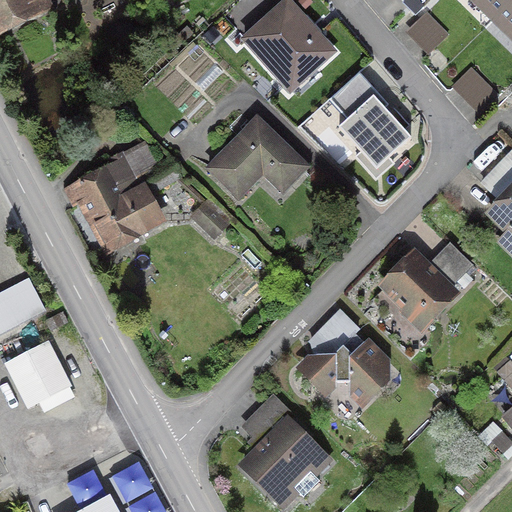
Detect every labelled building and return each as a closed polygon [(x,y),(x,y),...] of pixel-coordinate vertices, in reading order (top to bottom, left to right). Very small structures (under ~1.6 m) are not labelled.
[(0,0),(0,32),(44,9),(39,0),(0,0)] [(511,0),(475,0),(495,18),(511,0)] [(511,0),(495,18),(511,35),(511,0)] [(331,54),(286,4),(244,42),(284,86),(309,64),(314,69),(331,54)] [(446,35),(427,16),(408,35),(428,54),(446,35)] [(495,95),(473,72),(454,90),(477,113),(495,95)] [(342,131),(376,169),(408,141),(373,103),(342,131)] [(305,169),(255,121),(207,171),(237,200),(267,168),(287,187),(305,169)] [(155,169),(144,150),(65,192),(74,208),(82,203),(107,250),(158,223),(144,197),(177,179),(168,162),(155,169)] [(511,181),(511,168),(506,163),(478,190),(491,202),(511,181)] [(511,193),(491,216),(511,236),(511,193)] [(203,206),(192,217),(214,238),(225,227),(203,206)] [(454,295),(413,256),(382,288),(424,327),(454,295)] [(0,334),(43,313),(27,281),(0,295),(0,334)] [(68,388),(45,345),(5,366),(27,409),(38,404),(43,413),(57,405),(52,397),(68,388)] [(315,357),(302,371),(315,384),(349,384),(349,394),(361,405),(386,379),(386,367),(362,345),(350,357),(341,348),(333,357),(315,357)] [(498,376),(511,391),(511,368),(509,366),(498,376)] [(286,424),(243,468),(273,498),(286,484),(291,490),(292,489),(302,499),(318,483),(308,473),(309,472),(306,469),(319,456),(286,424)] [(403,493),(402,492),(394,501),(404,510),(412,502),(410,500),(415,494),(408,487),(403,493)] [(113,511),(107,500),(83,511),(113,511)]
